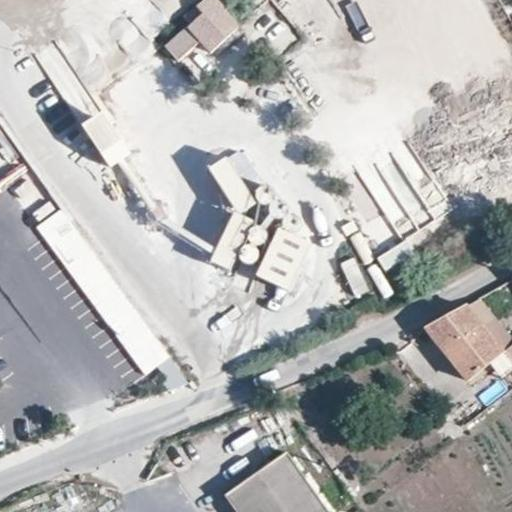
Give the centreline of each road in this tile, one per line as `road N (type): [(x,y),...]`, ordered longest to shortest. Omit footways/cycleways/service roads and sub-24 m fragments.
road 1 (unclassified): [(0,489),(393,322),(511,261)]
road 2 (unknown): [(205,352),(188,259),(238,55)]
road 3 (unknown): [(205,352),(290,299),(317,258),(308,186),(261,123)]
